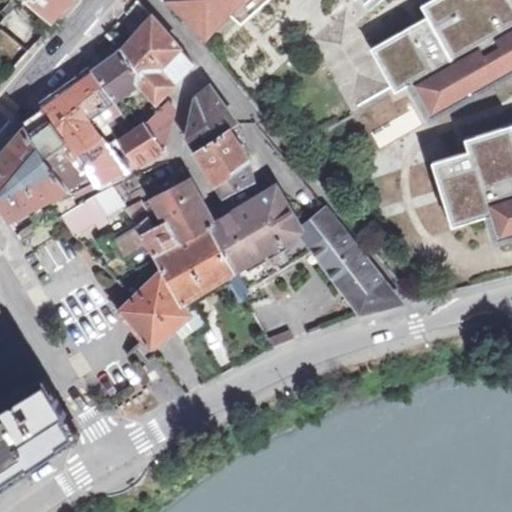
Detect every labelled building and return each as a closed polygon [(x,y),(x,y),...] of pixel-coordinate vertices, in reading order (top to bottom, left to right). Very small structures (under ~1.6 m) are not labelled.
[(28,0),(54,21),(73,0),(28,0)] [(171,0),(208,37),(229,13),(240,0),(171,0)] [(240,0),(229,13),(239,23),(266,0),(240,0)] [(428,16),(371,49),(396,92),(412,83),(431,118),(511,71),(511,0),(431,0),(422,6),(428,16)] [(72,195),(79,191),(98,182),(124,169),(106,146),(85,119),(104,105),(108,112),(107,112),(112,119),(120,114),(110,100),(134,82),(154,100),(160,95),(176,82),(194,64),(153,18),(123,52),(93,73),(82,81),(44,107),(21,123),(24,128),(0,156),(0,209),(8,221),(69,191),(72,195)] [(223,197),(250,181),(248,161),(244,161),(241,150),(243,149),(229,129),(237,125),(236,123),(211,88),(197,98),(188,138),(196,151),(223,197)] [(175,113),(166,102),(144,122),(142,122),(131,130),(117,139),(133,164),(164,149),(175,113)] [(511,124),(466,139),(470,151),(433,163),(453,227),(491,215),(499,240),(511,235),(511,124)] [(186,321),(191,330),(197,326),(203,323),(191,301),(189,297),(223,276),(226,281),(224,282),(236,303),(245,297),(242,292),(248,290),(314,251),(361,313),(401,300),(326,211),(301,229),(276,187),(232,212),(213,223),(190,178),(178,184),(154,196),(151,197),(167,226),(158,232),(149,217),(141,202),(127,209),(135,221),(137,223),(136,224),(137,226),(124,234),(132,246),(144,237),(156,255),(164,269),(134,297),(120,311),(146,340),(153,349),(186,321)] [(99,224),(107,220),(103,215),(117,208),(105,191),(86,202),(60,217),(74,232),(97,220),(99,224)] [(26,229),(18,234),(22,240),(30,235),(26,229)] [(0,308),(0,411),(3,416),(0,417),(0,480),(74,430),(65,417),(68,415),(44,379),(41,381),(37,369),(0,308)] [(290,325),(267,335),(273,344),(294,335),(290,325)]
